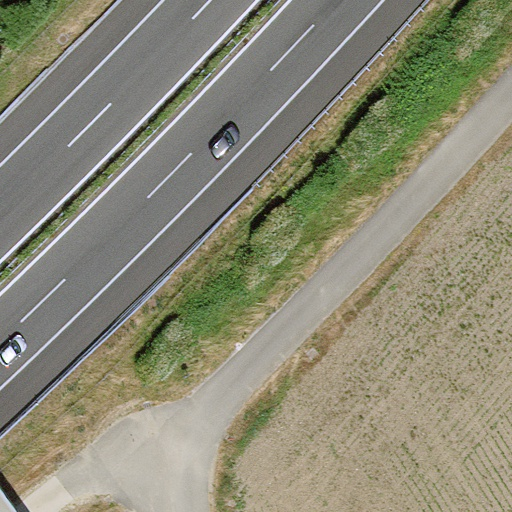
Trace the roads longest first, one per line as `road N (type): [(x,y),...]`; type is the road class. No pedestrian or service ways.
road 1 (track): [(191,511),(187,477),(201,429),(227,390),(511,96)]
road 2 (motorway): [(0,344),(339,0)]
road 3 (motorway): [(207,0),(0,211)]
road 4 (track): [(187,477),(153,463),(89,471),(35,511)]
